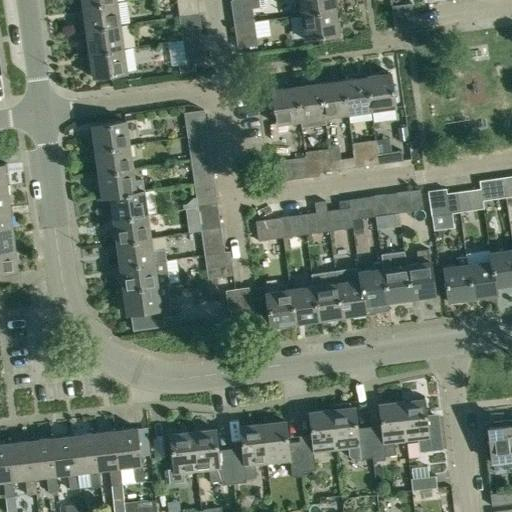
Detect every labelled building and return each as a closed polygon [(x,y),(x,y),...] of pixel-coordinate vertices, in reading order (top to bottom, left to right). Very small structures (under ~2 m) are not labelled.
[(250,0),(235,0),(232,1),(230,1),(232,12),(252,9),(250,0)] [(298,0),(301,15),(335,10),(333,0),(298,0)] [(82,7),(86,31),(120,26),(116,2),(82,7)] [(197,3),(177,6),(179,17),(199,14),(197,3)] [(391,6),(395,29),(414,26),(411,4),(391,6)] [(338,34),(335,10),(301,15),(305,39),(338,34)] [(254,21),(234,24),(235,36),(255,33),(254,21)] [(123,49),(120,26),(86,31),(89,53),(123,49)] [(201,27),(181,30),(182,41),(202,38),(201,27)] [(432,28),(415,31),(411,32),(413,46),(434,42),(432,28)] [(123,49),(89,53),(93,78),(126,73),(123,49)] [(204,51),(184,54),(186,65),(205,62),(204,51)] [(366,77),(371,111),(395,107),(390,73),(366,77)] [(371,111),(366,77),(342,80),(347,114),(371,111)] [(347,114),(342,80),(319,84),(323,117),(325,117),(347,114)] [(319,84),(295,87),(300,121),(301,128),(326,124),(325,117),(323,117),(319,84)] [(271,90),(276,124),(277,134),(288,132),(287,123),(300,121),(295,87),(271,90)] [(92,127),(95,150),(129,146),(125,122),(92,127)] [(206,123),(186,126),(187,137),(207,135),(206,123)] [(352,145),(355,168),(378,164),(377,154),(380,154),(378,142),(352,145)] [(328,149),(331,171),(355,168),(352,145),(328,149)] [(95,150),(99,175),(132,170),(129,146),(95,150)] [(209,147),(189,150),(191,161),(210,158),(209,147)] [(319,173),(315,151),(305,152),(308,174),(319,173)] [(377,154),(378,164),(403,161),(402,151),(392,152),(380,154),(377,154)] [(308,174),(305,152),(304,152),(304,158),(291,159),(294,179),(307,178),(306,175),(308,174)] [(136,192),(132,170),(99,175),(102,197),(136,192)] [(212,171),(193,174),(194,185),(214,182),(212,171)] [(506,198),(511,196),(511,176),(503,177),(506,198)] [(482,201),(506,198),(503,177),(479,181),(480,189),(482,201)] [(0,210),(10,209),(7,188),(0,188),(0,210)] [(460,212),(457,192),(446,194),(446,189),(428,192),(432,216),(460,212)] [(484,209),(482,201),(480,189),(457,192),(460,212),(484,209)] [(420,190),(409,191),(412,211),(423,210),(420,190)] [(143,191),(136,192),(102,197),(102,199),(110,197),(113,220),(147,216),(143,191)] [(385,195),(388,215),(399,213),(396,193),(385,195)] [(216,195),(196,197),(197,208),(217,205),(216,195)] [(388,215),(385,195),(372,197),(375,217),(388,215)] [(364,218),(375,217),(372,197),(362,198),(364,218)] [(350,208),(339,210),(342,229),(352,228),(350,208)] [(0,231),(12,230),(10,209),(0,210),(0,231)] [(326,212),(315,213),(318,233),(329,231),(326,212)] [(303,215),(292,216),(295,236),(305,235),(303,215)] [(113,220),(116,244),(150,239),(147,216),(113,220)] [(295,236),(292,216),(279,218),(282,238),(295,236)] [(219,218),(199,221),(201,232),(220,229),(219,218)] [(282,238),(279,218),(268,220),(271,240),(282,238)] [(258,241),(271,240),(268,220),(255,222),(258,241)] [(0,253),(15,252),(12,230),(0,231),(0,253)] [(150,239),(116,244),(120,268),(154,263),(150,239)] [(222,242),(202,245),(204,255),(224,253),(222,242)] [(511,284),(511,249),(489,253),(490,261),(495,295),(496,295),(495,287),(511,284)] [(419,264),(406,265),(411,299),(435,296),(430,262),(431,262),(430,251),(417,252),(419,264)] [(15,252),(0,253),(0,275),(17,273),(15,252)] [(448,302),(471,299),(467,265),(466,258),(456,260),(456,266),(443,268),(448,302)] [(166,261),(154,263),(120,268),(123,290),(167,284),(169,284),(166,261)] [(490,261),(467,265),(471,299),(495,295),(490,261)] [(233,276),(232,264),(206,268),(207,279),(233,276)] [(406,265),(383,269),(388,303),(411,299),(406,265)] [(360,269),(335,272),(342,317),(365,314),(359,272),(361,272),(360,269)] [(383,269),(361,272),(359,272),(365,314),(389,310),(388,303),(383,269)] [(314,287),(318,321),(342,317),(335,272),(312,276),(313,287),(314,287)] [(167,284),(123,290),(126,315),(152,311),(153,319),(180,316),(178,306),(171,307),(167,284)] [(313,287),(290,290),(295,324),(318,321),(314,287),(313,287)] [(228,311),(251,308),(248,288),(225,291),(228,311)] [(295,324),(290,290),(265,294),(270,328),(295,324)] [(402,402),(406,442),(418,440),(420,453),(443,450),(439,418),(428,420),(425,399),(402,402)] [(406,442),(402,402),(379,405),(382,432),(370,433),(373,458),(373,462),(385,461),(385,457),(396,455),(395,443),(406,442)] [(332,410),(336,450),(346,449),(348,448),(349,457),(354,460),(373,458),(370,433),(358,434),(355,407),(351,408),(350,403),(335,405),(336,410),(332,410)] [(301,447),(304,472),(316,471),(314,452),(336,450),(332,410),(309,413),(312,446),(301,447)] [(263,424),(267,464),(290,461),(292,477),(304,476),(304,472),(301,447),(289,448),(286,421),(263,424)] [(494,427),(488,428),(492,463),(493,463),(511,460),(511,440),(509,421),(493,423),(494,427)] [(231,455),(234,484),(246,483),(246,479),(257,478),(255,465),(267,464),(263,424),(239,427),(242,454),(231,455)] [(137,428),(115,431),(119,468),(120,468),(132,466),(134,482),(144,481),(142,464),(141,464),(140,457),(137,431),(137,428)] [(193,432),(197,472),(209,471),(210,483),(221,482),(222,486),(234,484),(231,455),(219,456),(216,429),(193,432)] [(115,431),(93,434),(98,470),(99,470),(110,469),(112,485),(122,484),(120,468),(119,468),(115,431)] [(169,435),(173,469),(168,470),(169,484),(181,483),(184,479),(184,473),(197,472),(193,432),(169,435)] [(93,434),(72,436),(76,473),(77,473),(89,471),(91,487),(101,486),(99,470),(98,470),(93,434)] [(72,436),(50,439),(55,475),(56,475),(68,474),(70,490),(79,489),(77,473),(76,473),(72,436)] [(50,439),(29,441),(33,478),(34,478),(46,476),(48,493),(51,492),(58,491),(56,475),(55,475),(50,439)] [(29,441),(8,444),(12,481),(13,481),(25,479),(27,495),(36,494),(34,478),(33,478),(29,441)] [(0,482),(3,482),(5,498),(15,497),(13,481),(12,481),(8,444),(0,444),(0,482)] [(436,476),(411,479),(412,491),(437,488),(436,476)] [(511,491),(490,494),(491,506),(511,503),(511,491)]
